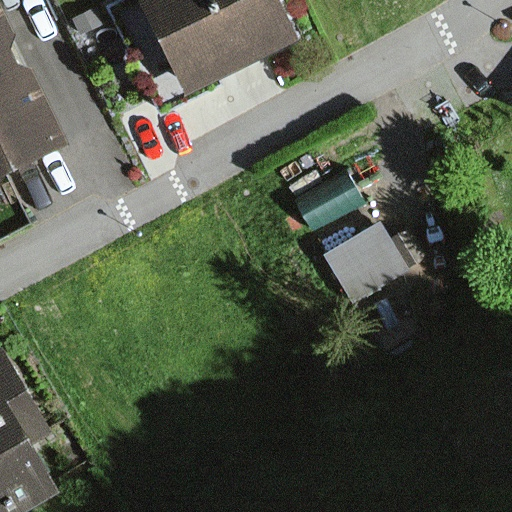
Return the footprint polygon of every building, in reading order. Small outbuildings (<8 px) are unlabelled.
[(0,0),(0,60),(24,49),(0,0)] [(300,41),(279,0),(135,0),(186,98),(300,41)] [(104,27),(95,9),(72,20),(82,38),(104,27)] [(24,49),(0,60),(0,181),(9,177),(34,165),(71,147),(24,49)] [(342,143),(317,155),(325,172),(350,160),(342,143)] [(365,201),(346,169),(294,199),(313,232),(365,201)] [(389,239),(378,220),(320,254),(350,304),(420,263),(401,231),(389,239)] [(401,322),(388,297),(372,305),(386,330),(401,322)] [(35,433),(57,419),(12,343),(0,349),(0,511),(24,511),(67,487),(35,433)]
